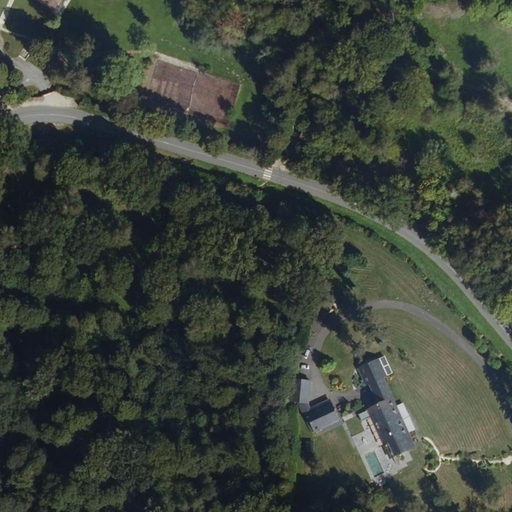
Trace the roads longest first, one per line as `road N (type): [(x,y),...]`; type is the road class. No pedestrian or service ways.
road 1 (secondary): [(511,341),(424,246),(367,210),(98,122),(44,114),(0,124)]
road 2 (unknown): [(309,397),(321,349),(367,332),(416,351),(511,436)]
